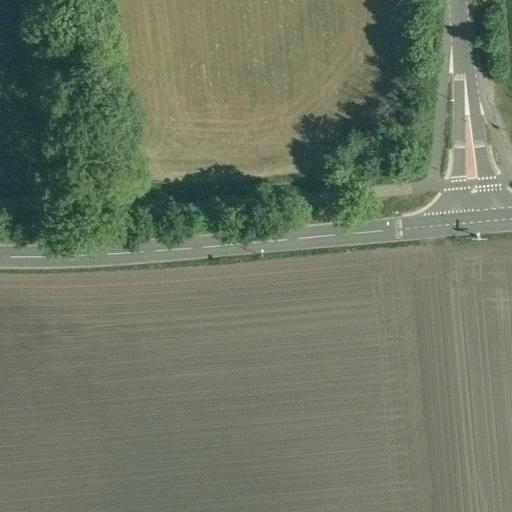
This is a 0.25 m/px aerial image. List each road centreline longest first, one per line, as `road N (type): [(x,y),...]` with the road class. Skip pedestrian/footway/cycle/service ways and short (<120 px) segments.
road 1 (secondary): [(470,224),(0,255)]
road 2 (tertiary): [(470,224),(458,0)]
